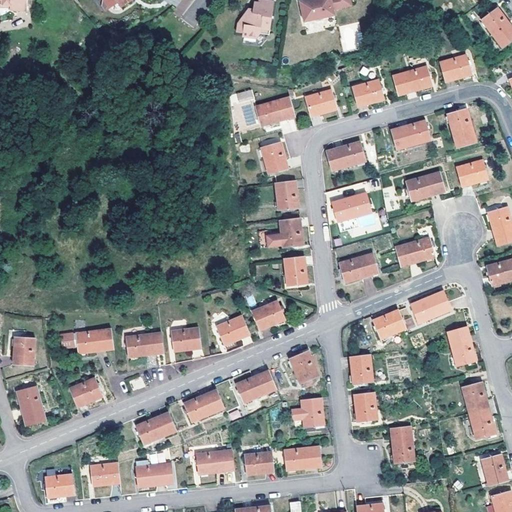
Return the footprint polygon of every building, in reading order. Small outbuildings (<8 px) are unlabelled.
[(0,0),(0,5),(10,7),(10,9),(27,10),(27,0),(0,0)] [(252,5),(242,19),(240,25),(239,29),(248,31),(247,34),(260,36),(264,31),(264,26),(273,27),(276,0),(256,0),(256,6),(252,5)] [(302,0),(307,19),(317,17),(320,19),(325,18),(327,15),(337,13),(336,7),(354,3),(353,0),(302,0)] [(511,27),(497,9),(481,21),(502,49),(511,41),(511,27)] [(465,55),(439,63),(444,82),(470,75),(465,55)] [(392,75),(398,95),(431,86),(426,66),(392,75)] [(356,106),(385,98),(379,78),(351,86),(356,106)] [(239,104),(254,100),(252,89),(236,93),(239,104)] [(330,89),(304,96),(310,116),(336,109),(330,89)] [(295,116),(290,95),(255,105),(261,125),(295,116)] [(250,104),(241,107),(247,126),(256,123),(250,104)] [(465,110),(446,115),(455,149),(475,143),(465,110)] [(390,130),(395,150),(430,141),(424,122),(390,130)] [(289,168),(281,142),(262,148),(270,174),(289,168)] [(359,142),(326,152),(331,172),(365,162),(359,142)] [(482,160),(456,168),(461,187),(487,180),(482,160)] [(405,182),(410,201),(444,192),(439,172),(405,182)] [(295,180),(275,182),(278,209),(292,208),(299,207),(295,180)] [(366,192),(333,201),(335,210),(339,221),(357,216),(371,212),(366,192)] [(511,225),(507,207),(487,213),(496,247),(511,242),(511,225)] [(357,216),(339,221),(341,230),(360,225),(357,216)] [(300,217),(280,219),(281,232),(266,234),(268,246),(283,244),(283,246),(296,245),(303,244),(300,217)] [(430,237),(396,246),(402,267),(435,257),(430,237)] [(373,252),(339,262),(345,282),(378,273),(373,252)] [(304,255),(284,258),(287,285),(308,283),(304,255)] [(511,261),(511,259),(485,266),(490,286),(511,279),(511,261)] [(443,293),(410,306),(418,325),(451,311),(443,293)] [(278,301),(253,311),(261,329),(285,319),(278,301)] [(405,330),(398,311),(372,321),(380,340),(405,330)] [(249,334),(241,316),(217,326),(224,344),(249,334)] [(202,348),(199,328),(172,331),(174,351),(202,348)] [(466,328),(447,333),(455,367),(475,361),(466,328)] [(113,348),(111,329),(75,334),(77,343),(78,353),(113,348)] [(77,343),(75,334),(75,330),(64,331),(65,345),(77,343)] [(163,352),(161,332),(126,337),(129,358),(163,352)] [(22,336),(15,336),(13,363),(33,364),(34,337),(22,336)] [(306,352),(287,360),(298,386),(317,377),(306,352)] [(369,356),(348,358),(352,385),(372,383),(369,356)] [(274,391),(266,372),(234,385),(242,405),(274,391)] [(129,381),(133,391),(145,386),(141,376),(129,381)] [(94,377),(69,388),(76,406),(101,396),(94,377)] [(481,383),(461,388),(468,414),(488,409),(481,383)] [(37,386),(17,391),(27,425),(46,419),(37,386)] [(224,409),(217,390),(184,404),(192,422),(224,409)] [(373,392),(353,395),(356,422),(377,420),(373,392)] [(319,399),(299,401),(302,427),(323,425),(319,399)] [(488,409),(468,414),(475,440),(495,434),(488,409)] [(177,431),(169,413),(136,426),(144,445),(177,431)] [(410,426),(389,429),(394,464),(415,461),(410,426)] [(319,446),(284,450),(287,471),(321,466),(319,446)] [(234,470),(232,450),(196,454),(198,474),(234,470)] [(150,464),(166,461),(165,452),(149,455),(150,464)] [(274,472),(272,452),(244,455),(246,475),(274,472)] [(481,461),(488,487),(508,481),(500,455),(481,461)] [(118,463),(91,466),(93,486),(120,483),(118,463)] [(136,467),(138,488),(173,483),(171,464),(136,467)] [(72,475),(44,478),(47,498),(74,495),(72,475)] [(511,511),(511,498),(510,491),(490,497),(494,511),(511,511)] [(300,511),(299,502),(290,503),(291,511),(300,511)] [(385,511),(384,503),(356,506),(356,511),(385,511)]
